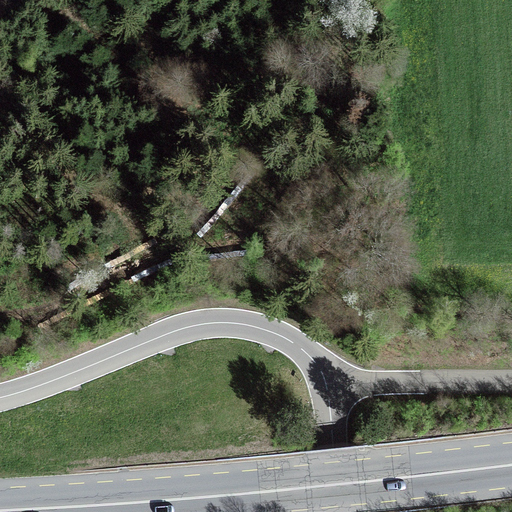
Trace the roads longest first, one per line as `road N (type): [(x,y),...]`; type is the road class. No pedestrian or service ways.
road 1 (primary): [(0,508),(511,463)]
road 2 (tertiary): [(325,386),(308,354),(288,340),(216,322),(172,330),(0,398)]
road 3 (unclassified): [(511,381),(325,386)]
road 4 (tertiary): [(337,511),(325,386)]
